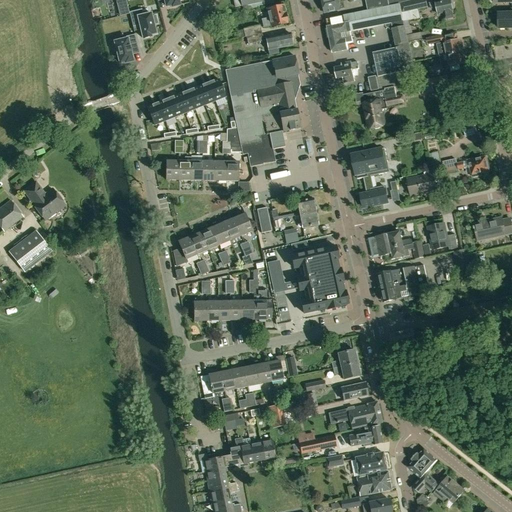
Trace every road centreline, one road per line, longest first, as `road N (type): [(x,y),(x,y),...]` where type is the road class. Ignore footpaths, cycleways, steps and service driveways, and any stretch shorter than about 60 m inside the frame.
road 1 (residential): [(349,227),(506,188),(470,0)]
road 2 (residential): [(185,362),(130,91)]
road 3 (tertiary): [(349,227),(302,0)]
road 4 (residential): [(370,321),(185,362)]
road 5 (tertiary): [(511,508),(416,429)]
